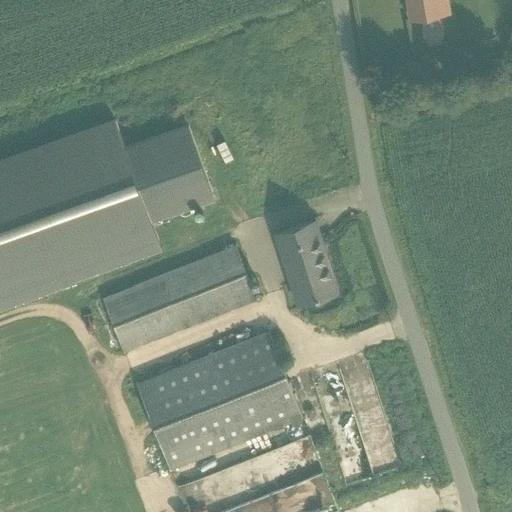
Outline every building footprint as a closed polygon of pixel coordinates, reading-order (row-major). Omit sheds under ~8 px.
[(405,0),(409,18),(448,11),(445,0),(405,0)] [(114,114),(0,155),(0,306),(162,246),(153,220),(216,198),(188,124),(127,145),(114,114)] [(213,131),(202,139),(214,154),(224,146),(213,131)] [(294,305),(338,293),(315,214),(272,227),(294,305)] [(238,251),(103,304),(145,410),(163,403),(179,444),(162,451),(172,476),(306,423),(238,251)] [(329,411),(350,479),(377,471),(357,403),(329,411)] [(309,511),(330,504),(317,470),(206,511),(309,511)]
